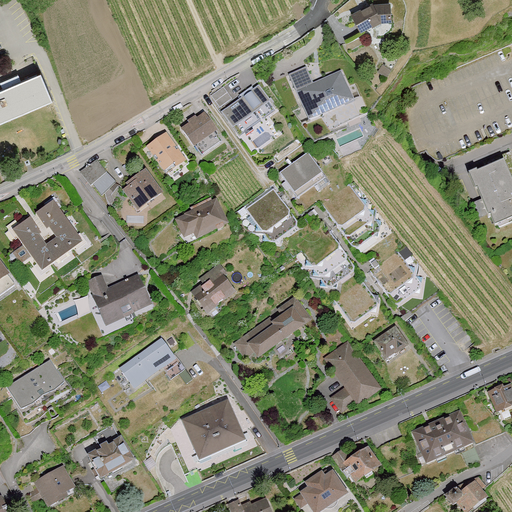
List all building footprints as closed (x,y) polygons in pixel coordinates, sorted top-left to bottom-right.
[(372,4),(353,15),(360,30),(378,21),(391,20),(390,3),(372,4)] [(511,45),(394,96),(417,154),(426,150),(427,153),(430,156),(435,159),(439,160),(444,159),(511,128),(511,45)] [(308,64),(286,74),(309,123),(341,108),(345,117),(360,111),(342,72),(317,83),(308,64)] [(391,70),(382,65),(379,70),(388,75),(391,70)] [(0,88),(0,122),(52,100),(39,71),(0,88)] [(256,83),(222,110),(243,137),(277,110),(256,83)] [(213,94),(222,106),(235,97),(226,84),(213,94)] [(204,112),(181,128),(195,148),(209,138),(214,144),(223,138),(204,112)] [(166,134),(145,149),(171,182),(191,166),(166,134)] [(301,145),(297,140),(283,151),(287,156),(301,145)] [(280,174),(296,196),(324,176),(308,154),(280,174)] [(511,180),(503,158),(471,172),(493,225),(511,217),(511,180)] [(106,173),(97,162),(81,174),(91,186),(92,184),(102,196),(108,189),(112,193),(118,185),(114,184),(115,182),(106,173)] [(123,189),(138,210),(164,192),(146,167),(125,182),(127,186),(123,189)] [(349,185),(321,205),(352,247),(368,236),(378,238),(381,221),(372,220),(373,211),(365,210),(366,201),(353,199),(354,192),(349,185)] [(297,222),(273,190),(245,210),(250,217),(258,218),(255,232),(264,233),(262,242),(279,244),(281,234),(297,222)] [(28,218),(11,230),(41,272),(83,242),(52,198),(35,210),(54,237),(46,243),(28,218)] [(178,220),(185,235),(195,230),(198,237),(226,224),(216,202),(211,204),(210,200),(191,209),(193,213),(178,220)] [(354,267),(323,225),(295,245),(300,252),(307,253),(305,266),(314,268),(313,276),(322,278),(320,286),(336,289),(338,279),(354,267)] [(374,269),(370,272),(393,304),(409,293),(419,294),(422,277),(414,276),(415,268),(402,266),(403,259),(398,252),(379,266),(376,261),(371,264),(374,269)] [(0,297),(16,286),(0,263),(0,297)] [(207,312),(233,292),(222,277),(225,275),(219,267),(209,274),(212,278),(204,284),(205,285),(193,294),(207,312)] [(101,277),(88,284),(105,322),(148,302),(136,276),(107,290),(101,277)] [(372,296),(361,281),(334,301),(350,323),(365,311),(376,313),(378,296),(372,296)] [(258,357),(310,320),(295,299),(279,311),(283,317),(274,323),(273,322),(269,325),(267,321),(235,344),(240,352),(250,345),(258,357)] [(395,329),(375,343),(386,358),(395,352),(396,353),(407,345),(395,329)] [(121,370),(134,388),(175,359),(162,341),(121,370)] [(358,404),(379,389),(347,344),(325,360),(346,388),(331,399),(341,412),(356,402),(358,404)] [(49,361),(7,387),(29,422),(71,396),(49,361)] [(489,393),(497,412),(511,405),(511,391),(510,386),(504,389),(503,387),(489,393)] [(229,400),(177,422),(197,468),(249,446),(229,400)] [(426,462),(427,464),(472,444),(459,414),(414,433),(422,453),(417,455),(421,464),(426,462)] [(85,454),(100,481),(133,463),(118,436),(85,454)] [(349,467),(358,480),(364,476),(366,479),(373,475),(371,471),(377,467),(367,451),(351,461),(344,450),(333,458),(342,472),(349,467)] [(32,485),(47,511),(75,494),(61,469),(32,485)] [(311,489),(303,494),(315,511),(316,511),(324,507),(325,508),(327,509),(329,509),(331,509),(334,507),(336,505),(337,503),(337,501),(337,498),(345,493),(332,474),(325,480),(321,475),(307,484),(311,489)] [(457,503),(464,511),(466,511),(484,499),(480,491),(484,488),(477,479),(467,483),(457,488),(446,496),(453,506),(457,503)] [(227,511),(270,511),(263,495),(227,511)]
